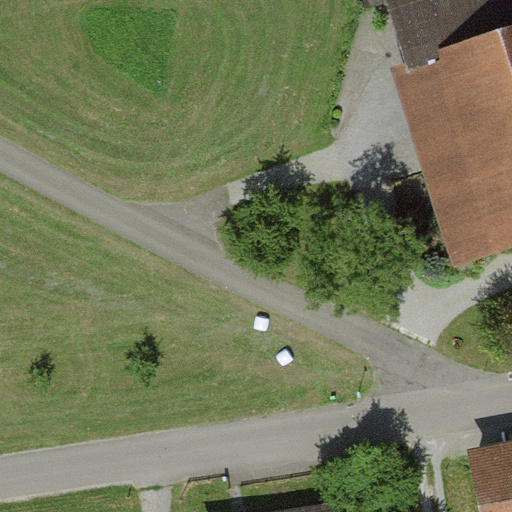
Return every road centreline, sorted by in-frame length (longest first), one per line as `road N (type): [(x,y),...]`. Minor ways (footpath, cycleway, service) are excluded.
road 1 (track): [(491,410),(0,158)]
road 2 (unclassified): [(0,485),(511,406)]
